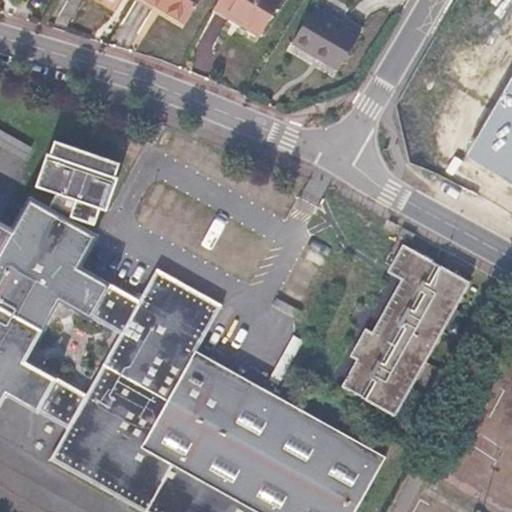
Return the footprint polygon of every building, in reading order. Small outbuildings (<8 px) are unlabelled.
[(98,0),(115,10),(120,0),(98,0)] [(149,0),(187,22),(200,0),(149,0)] [(261,35),(282,0),(219,0),(215,8),(261,35)] [(340,71),(361,33),(314,6),(292,43),(340,71)] [(511,76),(462,160),(511,189),(511,76)] [(0,143),(29,160),(36,147),(0,127),(0,143)] [(122,332),(88,392),(69,425),(52,456),(152,511),(354,511),(387,453),(272,387),(200,347),(225,302),(160,265),(142,297),(82,263),(99,231),(82,221),(85,216),(99,221),(105,205),(111,207),(122,176),(120,175),(125,162),(63,138),(58,151),(55,150),(43,182),(62,189),(54,205),(36,195),(18,228),(0,217),(0,388),(8,393),(9,392),(28,358),(62,297),(122,332)] [(397,295),(404,299),(391,322),(384,318),(376,332),(369,328),(360,344),(365,347),(359,359),(367,363),(360,375),(352,370),(345,384),(393,412),(469,278),(408,244),(399,258),(420,270),(413,282),(406,278),(397,295)] [(420,270),(399,258),(392,271),(406,278),(413,282),(420,270)] [(404,299),(397,295),(384,318),(391,322),(404,299)] [(88,392),(28,358),(9,392),(69,425),(88,392)] [(367,363),(359,359),(352,370),(360,375),(367,363)] [(0,408),(8,393),(0,388),(0,408)]
